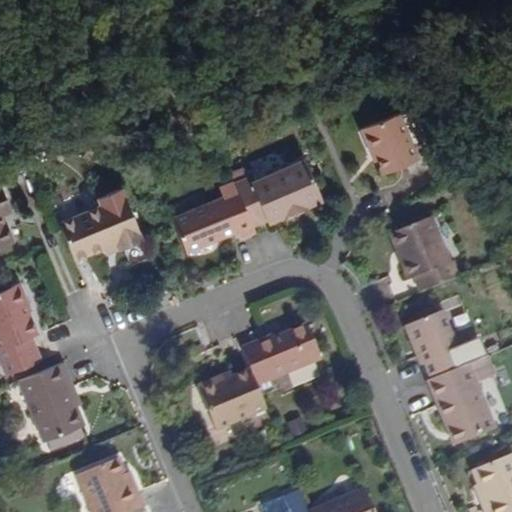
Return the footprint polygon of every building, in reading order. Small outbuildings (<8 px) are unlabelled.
[(363,131),(374,158),(377,156),(385,175),(419,161),(400,116),(363,131)] [(252,179),(236,185),(253,227),(267,222),(268,225),(287,218),(304,211),(323,203),(308,164),(254,185),(252,179)] [(0,246),(15,241),(4,214),(1,208),(11,203),(2,182),(0,182),(0,246)] [(236,185),(235,183),(220,189),(223,198),(173,219),(188,252),(237,232),(240,239),(255,233),(253,227),(236,185)] [(103,205),(62,222),(72,247),(87,241),(92,253),(106,247),(120,242),(122,248),(144,239),(123,189),(102,198),(103,205)] [(1,208),(4,214),(14,209),(11,203),(1,208)] [(287,218),(289,223),(306,215),(304,211),(287,218)] [(415,279),(420,292),(460,277),(454,262),(450,263),(433,218),(391,235),(398,252),(403,251),(408,261),(403,264),(410,280),(415,279)] [(87,241),(72,247),(77,259),(92,253),(87,241)] [(109,254),(122,248),(120,242),(106,247),(109,254)] [(398,252),(403,264),(408,261),(403,251),(398,252)] [(0,289),(0,360),(5,374),(42,359),(32,335),(38,332),(27,305),(30,304),(20,281),(0,289)] [(426,364),(432,380),(465,367),(443,313),(407,328),(416,351),(420,349),(426,364)] [(274,335),(244,348),(252,368),(261,389),(325,363),(309,324),(275,338),(274,335)] [(422,365),(426,364),(420,349),(416,351),(422,365)] [(432,380),(429,381),(449,430),(456,428),(462,442),(496,428),(478,384),(476,379),(494,371),(488,357),(470,365),(465,367),(432,380)] [(64,362),(18,381),(43,443),(48,441),(59,436),(62,445),(83,436),(79,428),(84,426),(77,407),(82,405),(76,390),(64,362)] [(261,389),(252,368),(220,382),(217,377),(199,385),(217,429),(268,408),(261,389)] [(496,376),(494,371),(476,379),(478,384),(496,376)] [(456,428),(449,430),(455,445),(462,442),(456,428)] [(59,436),(48,441),(52,449),(62,445),(59,436)] [(490,506),(486,508),(487,511),(511,511),(511,454),(475,470),(481,484),(490,506)] [(134,495),(126,475),(119,458),(76,475),(91,511),(131,511),(144,507),(138,493),(134,495)] [(130,473),(126,475),(134,495),(138,493),(130,473)] [(476,486),(486,508),(490,506),(481,484),(476,486)] [(310,511),(373,511),(364,488),(310,511)]
